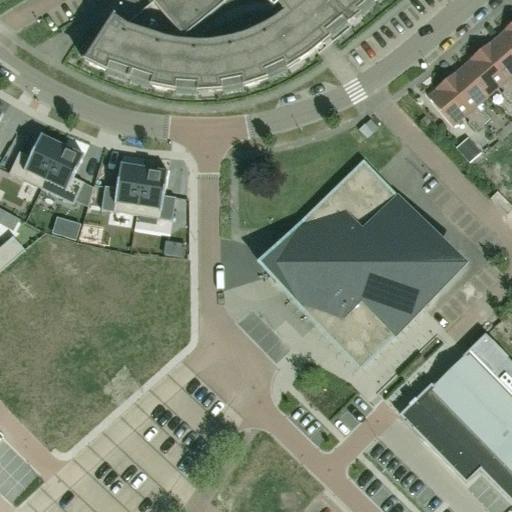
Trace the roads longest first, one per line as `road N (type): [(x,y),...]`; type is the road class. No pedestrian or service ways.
road 1 (residential): [(470,0),(377,80),(324,108),(208,130)]
road 2 (residential): [(24,511),(228,335)]
road 3 (residential): [(208,130),(118,120),(0,63)]
road 4 (residential): [(228,335),(210,302),(208,130)]
road 5 (residential): [(366,511),(248,398)]
road 6 (residential): [(248,398),(167,511)]
